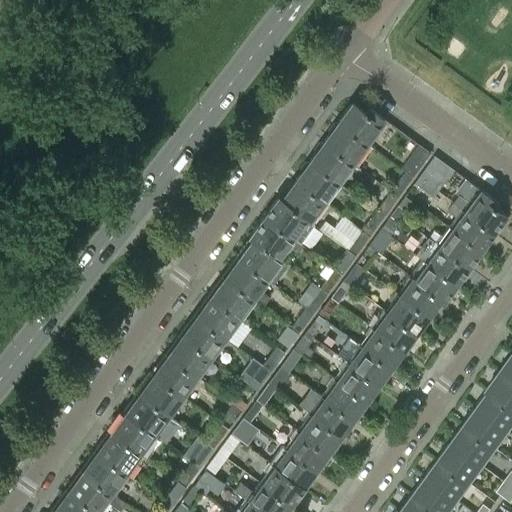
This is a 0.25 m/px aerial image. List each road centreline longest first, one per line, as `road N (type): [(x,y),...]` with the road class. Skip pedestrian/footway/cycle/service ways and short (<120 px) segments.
road 1 (residential): [(7,511),(343,58)]
road 2 (primary): [(0,374),(295,0)]
road 3 (residential): [(350,511),(511,290)]
road 4 (residential): [(511,175),(343,58)]
